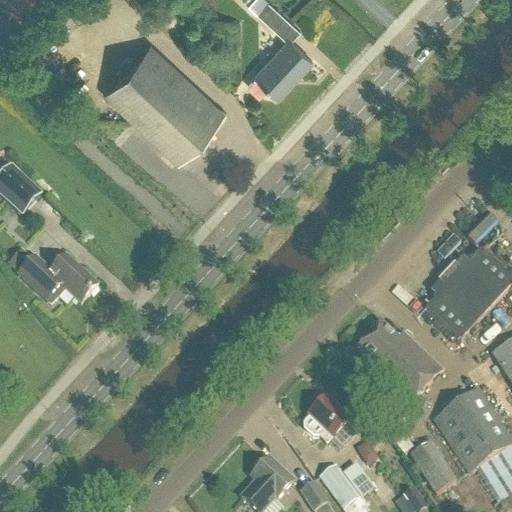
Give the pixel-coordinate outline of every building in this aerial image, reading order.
[(251,0),(247,4),(256,13),(267,1),(265,0),(251,0)] [(284,38),(294,27),(267,1),(256,13),(284,38)] [(256,94),(261,94),(266,87),(277,97),(311,60),(287,39),(253,75),(254,76),(248,82),(248,87),(256,94)] [(178,162),(225,112),(150,43),(103,93),(178,162)] [(11,172),(0,183),(0,199),(23,221),(42,200),(11,172)] [(460,346),(511,289),(511,284),(479,255),(425,314),(460,346)] [(97,291),(66,261),(51,277),(35,262),(32,266),(22,257),(9,270),(19,279),(18,280),(46,306),(50,310),(64,295),(80,309),(97,291)] [(395,345),(380,330),(356,354),(373,371),(370,375),(380,384),(378,386),(403,412),(439,377),(402,339),(395,345)] [(511,345),(492,359),(511,390),(511,345)] [(468,481),(509,452),(511,450),(511,445),(478,393),(433,426),(468,481)] [(327,449),(350,424),(326,401),(308,421),(309,422),(303,428),(304,433),(312,441),(318,441),(327,449)] [(365,469),(377,462),(369,446),(356,452),(365,469)] [(456,487),(456,486),(431,446),(409,460),(435,501),(456,487)] [(275,506),(294,486),(269,462),(250,482),(255,487),(241,503),(250,511),(266,511),(274,505),(275,506)] [(346,511),(361,502),(343,479),(337,470),(319,483),(340,511),(346,511)] [(374,496),(355,470),(343,479),(361,502),(362,505),(374,496)] [(331,511),(328,508),(314,486),(301,495),(311,511),(331,511)] [(426,511),(412,492),(403,499),(404,501),(412,511),(426,511)] [(412,511),(404,501),(395,507),(398,511),(412,511)]
